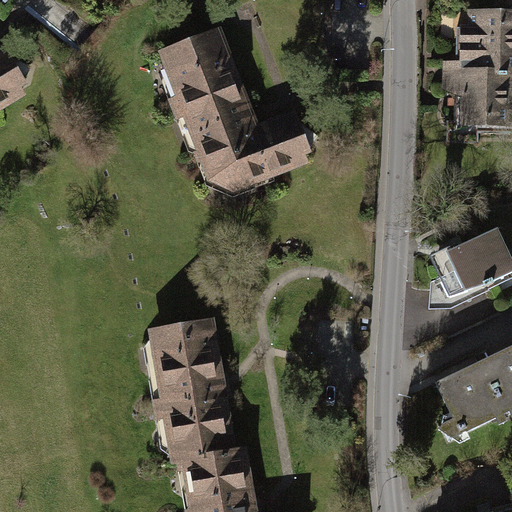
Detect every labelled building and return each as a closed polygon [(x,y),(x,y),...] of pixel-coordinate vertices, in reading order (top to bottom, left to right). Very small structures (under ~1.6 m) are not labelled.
[(511,15),(462,17),(463,67),(444,67),(445,100),(456,100),(457,134),(511,132),(511,15)] [(221,31),(158,57),(207,186),(231,197),(312,167),(294,116),(259,129),(221,31)] [(0,113),(28,96),(2,53),(0,54),(0,113)] [(511,274),(495,236),(431,264),(450,308),(511,280),(511,274)] [(214,324),(146,336),(170,473),(185,470),(192,511),(259,511),(248,448),(237,450),(214,324)] [(511,351),(435,388),(460,443),(511,418),(511,351)]
